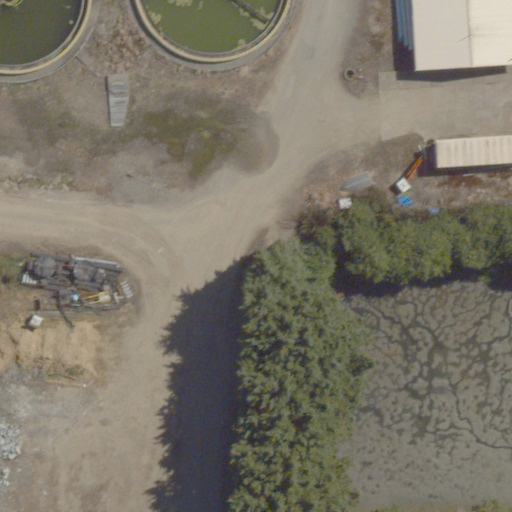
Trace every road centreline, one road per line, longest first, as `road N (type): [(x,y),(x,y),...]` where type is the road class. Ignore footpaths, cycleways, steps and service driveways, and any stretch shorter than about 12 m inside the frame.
road 1 (track): [(198,511),(215,324),(210,244),(249,197),(315,68),(338,0)]
road 2 (track): [(0,216),(142,227),(210,244)]
